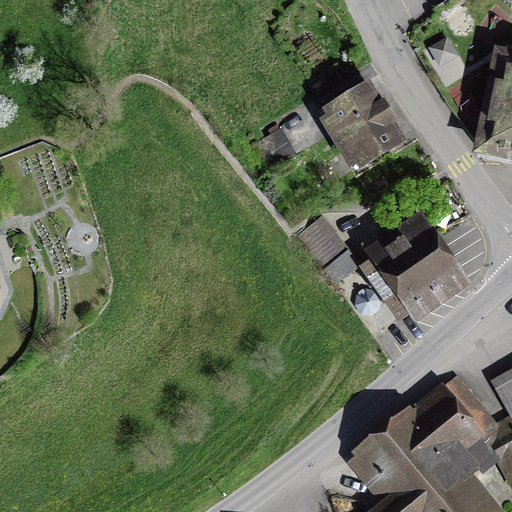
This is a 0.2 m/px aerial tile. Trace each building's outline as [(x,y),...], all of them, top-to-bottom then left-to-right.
[(511,65),(491,61),(472,157),(511,165),(511,65)] [(359,169),(401,145),(370,90),(328,113),(359,169)] [(274,128),(250,143),(266,171),(291,157),(274,128)] [(326,224),(305,239),(332,277),(353,262),(326,224)] [(393,321),(455,282),(425,235),(363,273),(393,321)] [(367,315),(371,315),(374,313),(377,311),(379,307),(380,304),(379,300),(377,296),(374,294),(371,292),(367,292),(363,293),(360,295),(358,298),(356,302),(356,305),(358,309),(360,312),(363,314),(367,315)] [(394,495),(373,511),(486,511),(494,506),(455,459),(487,434),(511,478),(511,425),(509,420),(497,428),(460,380),(364,458),(394,495)] [(511,382),(497,392),(511,418),(511,382)]
